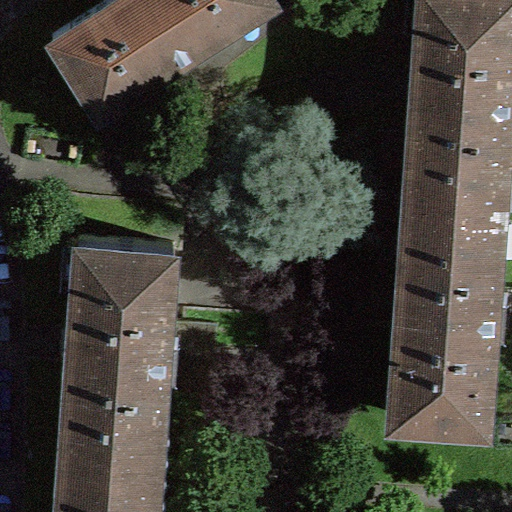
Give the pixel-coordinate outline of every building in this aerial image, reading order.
[(100,0),(53,30),(99,104),(121,89),(262,0),(100,0)] [(408,189),(502,195),(509,107),(511,107),(511,73),(511,74),(511,64),(511,0),(408,0),(407,15),(420,16),(408,189)] [(502,195),(408,189),(392,410),(486,416),(493,323),(501,324),(504,292),(496,290),(502,195)] [(68,428),(178,436),(184,359),(192,360),(196,306),(189,306),(195,216),(84,208),(82,234),(65,233),(62,272),(79,273),(68,428)] [(172,511),(178,436),(68,428),(61,511),(172,511)]
